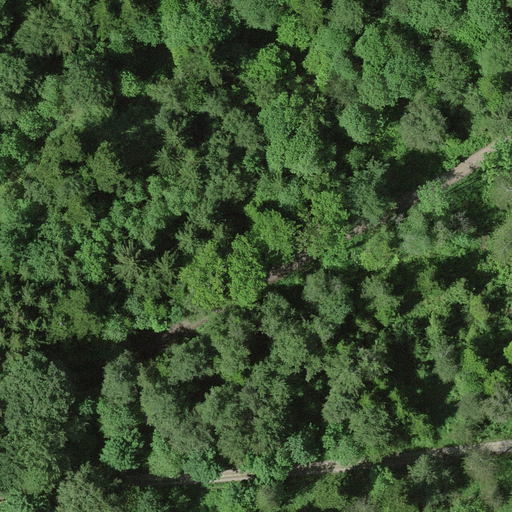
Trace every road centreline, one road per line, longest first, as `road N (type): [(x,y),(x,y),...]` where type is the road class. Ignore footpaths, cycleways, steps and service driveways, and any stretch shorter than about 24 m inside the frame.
road 1 (track): [(511,134),(249,286),(30,429)]
road 2 (track): [(0,488),(511,446)]
